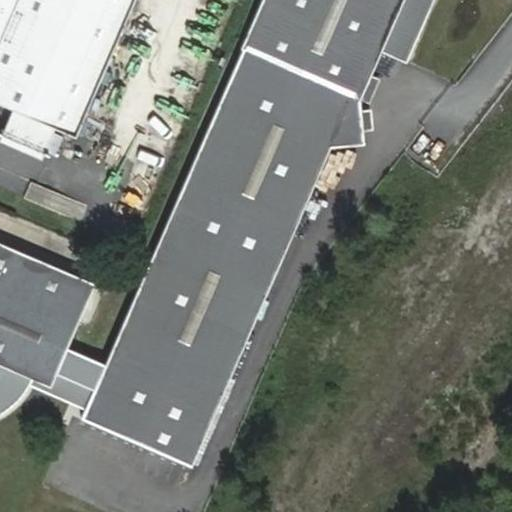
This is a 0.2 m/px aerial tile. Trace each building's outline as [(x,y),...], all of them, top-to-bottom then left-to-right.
[(132,0),(0,0),(0,106),(73,138),(132,0)] [(253,0),(234,45),(311,79),(299,106),(340,125),(352,97),(374,49),(399,61),(426,0),(253,0)] [(357,144),(352,97),(340,125),(299,106),(311,79),(234,45),(197,131),(304,185),(322,144),(357,144)] [(186,461),(304,185),(197,131),(76,415),(186,461)] [(48,384),(88,283),(0,246),(0,408),(3,407),(17,392),(26,375),(48,384)]
